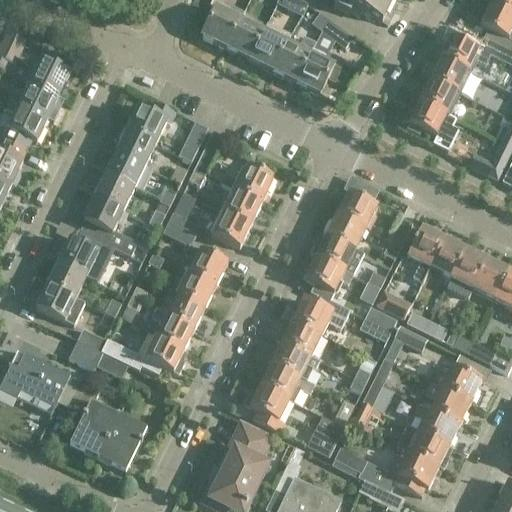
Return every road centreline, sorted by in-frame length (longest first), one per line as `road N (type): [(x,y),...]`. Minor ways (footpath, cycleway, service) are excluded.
road 1 (residential): [(331,149),(148,511)]
road 2 (residential): [(0,300),(121,50)]
road 3 (residential): [(511,238),(331,149)]
road 4 (residential): [(331,149),(150,64)]
road 5 (residential): [(331,149),(438,0)]
road 6 (residential): [(111,511),(0,457)]
road 7 (residential): [(455,511),(511,406)]
